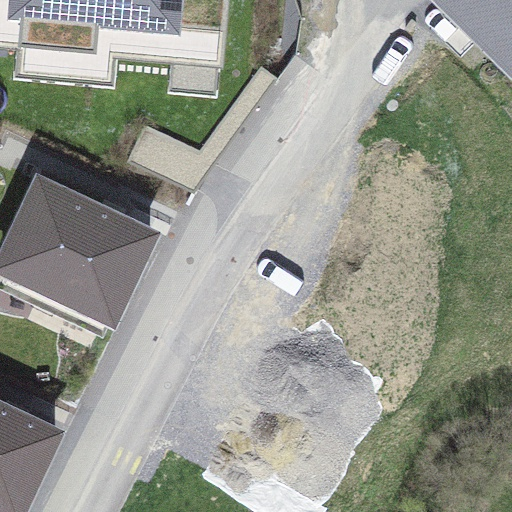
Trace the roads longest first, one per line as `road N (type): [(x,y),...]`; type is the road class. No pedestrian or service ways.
road 1 (unclassified): [(384,23),(192,317),(93,511)]
road 2 (unknown): [(141,418),(0,341)]
